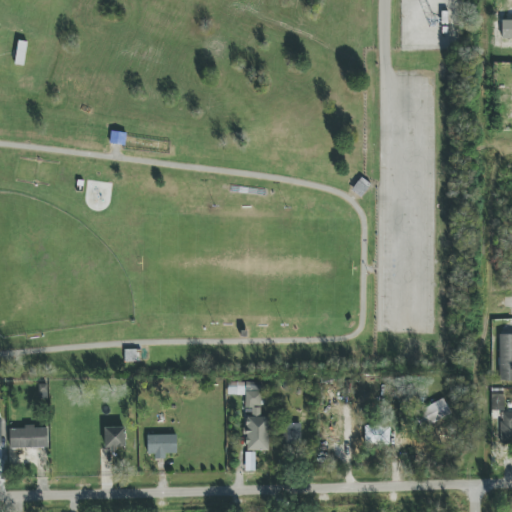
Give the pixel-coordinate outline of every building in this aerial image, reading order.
[(23,66),(27,42),(18,41),(14,64),(23,66)] [(90,150),(131,156),(133,134),(92,130),(90,150)] [(511,334),(498,335),(500,381),(511,380),(511,334)] [(268,451),(269,417),(260,417),(261,382),(227,382),(227,395),(245,395),(245,408),(251,408),(251,417),(245,417),(245,451),(268,451)] [(491,420),(500,420),(499,444),(511,443),(511,412),(503,412),(504,390),(491,390),(491,420)] [(451,414),(444,399),(414,415),(421,429),(451,414)] [(301,424),(283,424),(282,445),(301,446),(301,424)] [(365,444),(390,444),(390,426),(365,425),(365,444)] [(47,427),(9,428),(10,448),(48,447),(47,427)] [(104,427),(105,449),(126,448),(125,427),(104,427)] [(176,435),(147,435),(147,454),(177,453),(176,435)]
